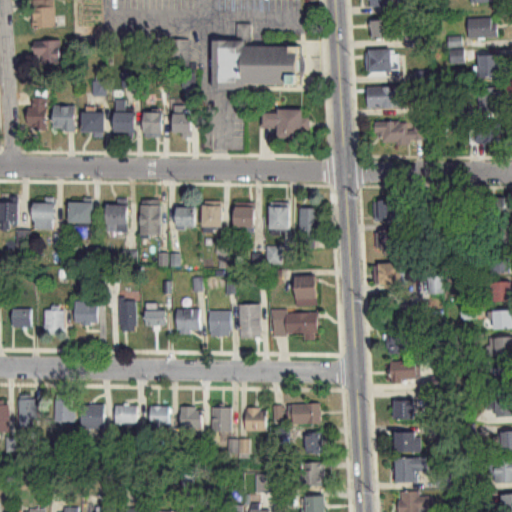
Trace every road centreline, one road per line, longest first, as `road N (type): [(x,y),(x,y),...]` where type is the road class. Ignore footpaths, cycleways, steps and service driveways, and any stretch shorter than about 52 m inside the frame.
road 1 (tertiary): [(337,0),(363,511)]
road 2 (residential): [(0,165),(511,173)]
road 3 (residential): [(0,369),(356,373)]
road 4 (residential): [(1,0),(12,166)]
